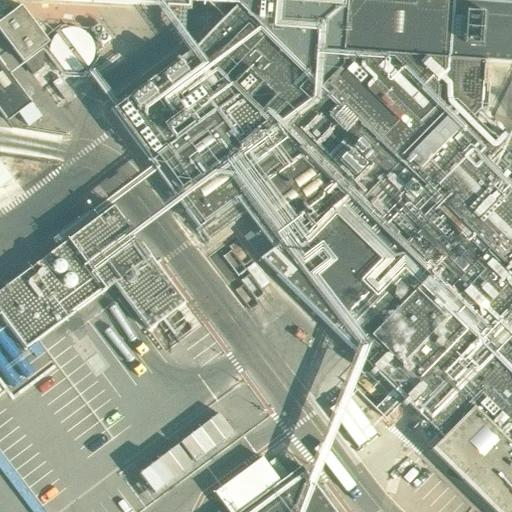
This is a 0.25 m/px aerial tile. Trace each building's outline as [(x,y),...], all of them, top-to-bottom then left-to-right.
[(511,0),(54,0),(165,6),(165,8),(187,9),(187,1),(206,3),(213,9),(208,13),(218,23),(192,50),(110,110),(207,241),(246,213),(273,248),(258,260),(259,261),(261,260),(355,350),(364,361),(346,380),(385,420),(403,403),(441,438),(430,450),(492,511),(511,511),(511,177),(507,182),(495,170),(500,167),(508,176),(511,171),(511,158),(470,117),(476,111),(479,61),(511,63),(511,0)] [(47,43),(19,6),(12,12),(9,7),(0,13),(0,33),(22,62),(23,61),(33,75),(42,67),(42,50),(40,49),(47,43)] [(70,72),(74,72),(77,71),(81,70),(84,68),(87,65),(89,63),(91,59),(92,56),(92,52),(92,48),(92,45),(90,41),(88,38),(86,35),(83,33),(80,31),(77,30),(73,29),(69,29),(66,29),(62,30),(59,32),(56,34),(54,37),(52,40),(50,43),(49,47),(49,51),(49,54),(50,58),(52,61),(54,64),(56,67),(59,69),(63,71),(66,72),(70,72)] [(40,116),(31,104),(0,62),(0,112),(7,121),(17,114),(27,127),(40,116)] [(0,188),(11,180),(0,164),(0,188)] [(149,333),(185,305),(112,207),(3,287),(0,283),(0,318),(24,351),(113,285),(149,333)] [(183,315),(170,323),(180,337),(192,329),(183,315)] [(198,361),(210,354),(202,342),(190,348),(198,361)] [(400,432),(414,415),(405,407),(391,424),(400,432)] [(195,466),(234,436),(219,416),(180,445),(195,466)] [(153,497),(192,468),(177,447),(138,477),(153,497)] [(132,511),(143,504),(113,464),(56,507),(59,511),(132,511)] [(333,511),(299,466),(276,484),(257,498),(239,474),(214,493),(228,511),(333,511)]
